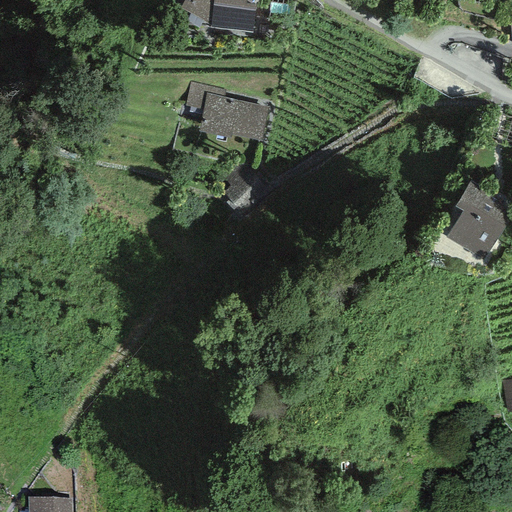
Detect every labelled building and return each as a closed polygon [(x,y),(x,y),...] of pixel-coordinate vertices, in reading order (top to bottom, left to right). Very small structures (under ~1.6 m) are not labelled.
[(184,0),(180,8),(210,25),(210,28),(253,33),(256,4),(247,4),(247,0),(184,0)] [(191,84),(186,106),(203,109),(206,94),(223,97),(225,91),(191,84)] [(203,109),(199,131),(230,137),(230,134),(261,140),(268,107),(223,97),(206,94),(203,109)] [(237,212),(265,185),(241,161),(223,179),(230,187),(223,193),(230,200),(228,203),(237,212)] [(461,212),(446,237),(483,259),(511,216),(511,204),(470,179),(454,207),(461,212)] [(71,511),(72,499),(28,497),(28,511),(71,511)]
